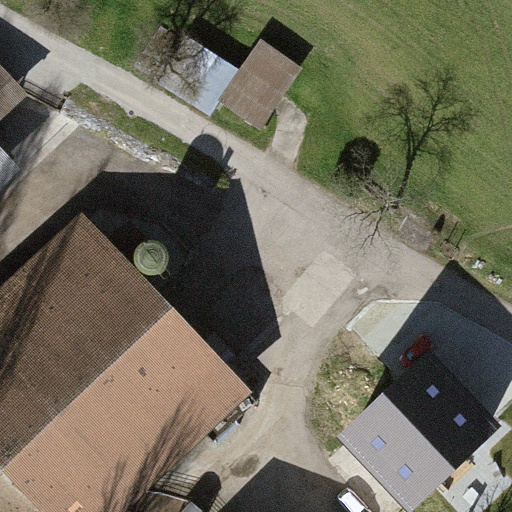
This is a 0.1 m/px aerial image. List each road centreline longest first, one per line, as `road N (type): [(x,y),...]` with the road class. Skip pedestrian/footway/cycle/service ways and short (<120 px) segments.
road 1 (track): [(0,25),(281,183)]
road 2 (track): [(511,313),(281,183)]
